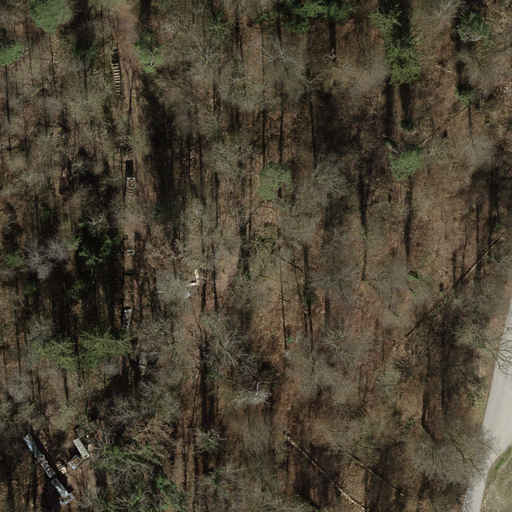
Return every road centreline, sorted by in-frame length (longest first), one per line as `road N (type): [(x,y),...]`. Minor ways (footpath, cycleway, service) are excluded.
road 1 (track): [(76,511),(138,338),(146,234),(128,7)]
road 2 (track): [(474,511),(511,345)]
